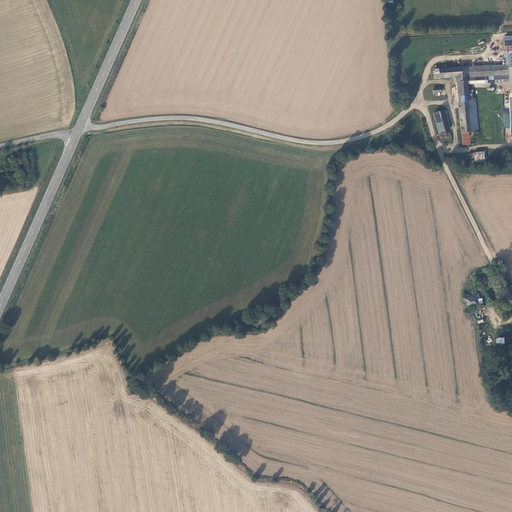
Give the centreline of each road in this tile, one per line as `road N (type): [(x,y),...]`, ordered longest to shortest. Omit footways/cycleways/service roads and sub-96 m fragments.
road 1 (unclassified): [(81,122),(196,118),(318,144),(376,132),(417,104),(439,149)]
road 2 (secondary): [(0,307),(74,140)]
road 3 (track): [(439,149),(510,297)]
road 4 (secondary): [(81,122),(136,0)]
